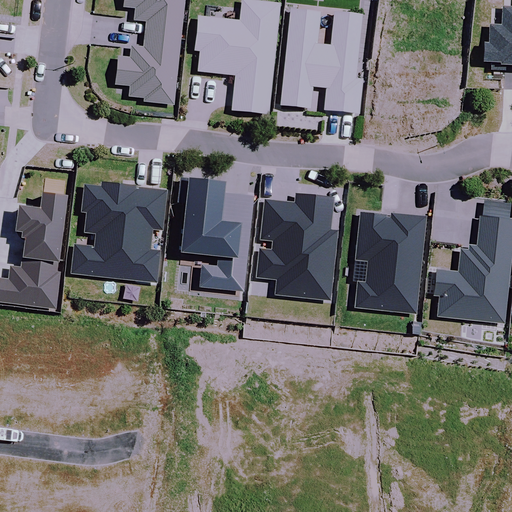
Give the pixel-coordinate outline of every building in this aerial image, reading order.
[(123,0),(122,8),(135,9),(133,21),(146,23),(145,36),(179,39),(183,0),(123,0)] [(231,113),(267,117),(279,5),(241,1),(239,22),(197,18),(193,52),(199,53),(197,74),(235,78),(231,113)] [(483,46),(481,65),(499,66),(499,67),(511,67),(511,9),(502,9),(501,28),(489,28),(488,47),(483,46)] [(323,111),(358,115),(362,82),(354,81),(361,19),(333,16),(330,48),(315,46),(318,15),(289,12),(279,106),(309,110),(312,88),(325,90),(323,111)] [(179,39),(145,36),(143,49),(130,47),(129,59),(116,58),(113,87),(129,88),(128,98),(144,100),(143,103),(172,106),(179,39)] [(221,185),(179,181),(177,205),(184,206),(178,257),(216,261),(216,268),(200,267),(198,290),(241,295),(251,198),(220,195),(221,185)] [(100,189),(84,187),(81,214),(85,214),(83,235),(95,236),(93,249),(73,247),(70,275),(156,284),(159,253),(149,252),(151,231),(161,232),(165,192),(101,185),(100,189)] [(294,205),(263,202),(259,242),(272,243),(271,253),(258,252),(256,280),(276,282),(275,297),(329,303),(336,233),(329,232),(332,200),(295,196),(294,205)] [(21,256),(57,260),(65,200),(40,197),(38,213),(17,210),(13,236),(24,237),(21,256)] [(389,216),(357,212),(352,259),(366,261),(364,282),(355,281),(352,307),(412,314),(422,216),(389,213),(389,216)] [(437,296),(435,317),(500,324),(511,219),(477,216),(473,251),(458,249),(456,272),(433,269),(431,296),(437,296)] [(56,274),(57,260),(21,256),(20,269),(9,268),(7,282),(0,281),(0,304),(54,311),(58,274),(56,274)]
